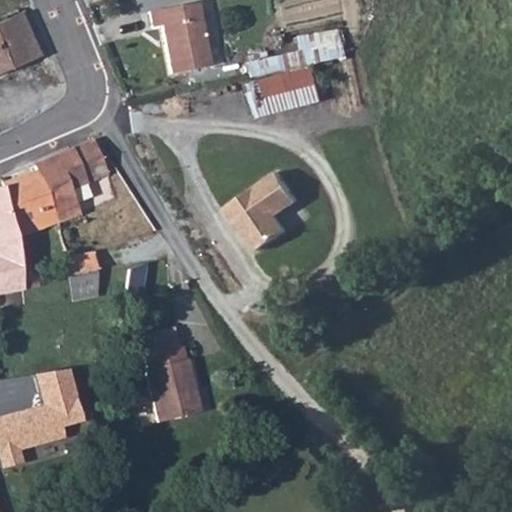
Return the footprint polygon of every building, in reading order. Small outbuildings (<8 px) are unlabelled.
[(0,0),(0,18),(20,12),(14,0),(0,0)] [(148,26),(159,25),(168,70),(210,64),(198,1),(146,11),(148,26)] [(0,72),(38,56),(20,12),(0,20),(0,72)] [(245,63),(249,80),(304,67),(342,58),(338,41),(340,40),(337,28),(295,38),(298,50),(268,57),(248,62),(245,63)] [(247,56),(248,62),(268,57),(267,52),(247,56)] [(249,80),(244,82),(252,114),(312,100),(304,67),(249,80)] [(104,171),(92,139),(32,165),(34,169),(2,182),(2,183),(12,236),(77,210),(74,201),(90,195),(83,179),(104,171)] [(279,169),(223,203),(233,219),(236,217),(255,247),(285,229),(275,213),(297,199),(279,169)] [(22,283),(12,236),(2,183),(0,183),(0,290),(22,287),(22,283)] [(65,276),(94,270),(91,254),(62,259),(65,276)] [(124,297),(139,299),(143,267),(127,274),(124,297)] [(94,294),(94,270),(65,276),(69,299),(94,294)] [(182,359),(179,345),(144,354),(147,369),(144,369),(157,421),(197,411),(185,359),(182,359)] [(0,412),(0,466),(18,462),(16,450),(60,434),(57,425),(78,419),(64,367),(30,373),(38,402),(0,412)]
